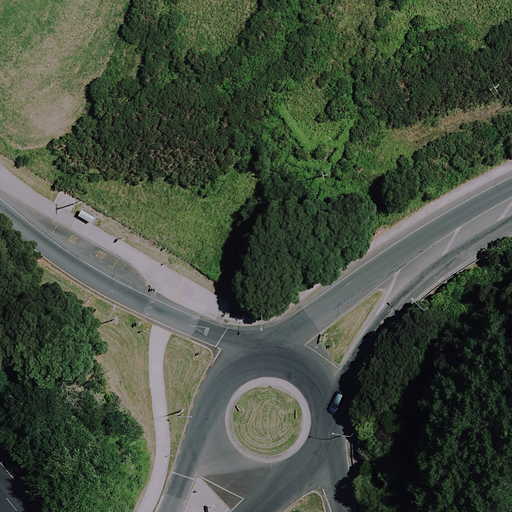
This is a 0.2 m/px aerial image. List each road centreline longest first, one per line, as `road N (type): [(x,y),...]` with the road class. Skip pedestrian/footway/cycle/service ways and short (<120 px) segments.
road 1 (motorway): [(0,206),(249,360)]
road 2 (tertiary): [(281,356),(411,269)]
road 3 (tertiary): [(411,269),(327,386)]
